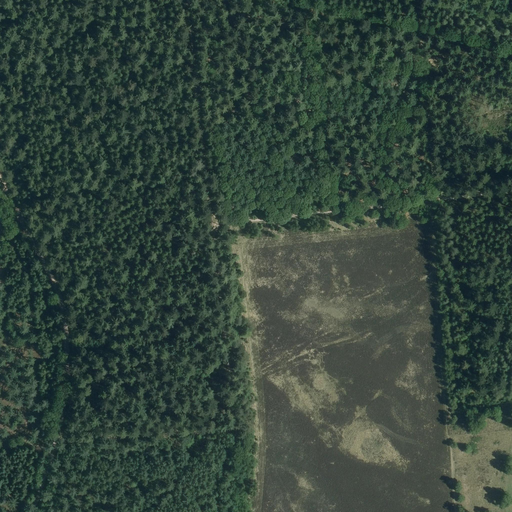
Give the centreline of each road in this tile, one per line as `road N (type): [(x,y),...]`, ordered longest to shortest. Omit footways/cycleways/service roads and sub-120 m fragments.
road 1 (track): [(0,178),(63,310),(57,442),(32,511)]
road 2 (track): [(225,221),(235,431),(229,511)]
road 3 (track): [(511,191),(225,221)]
